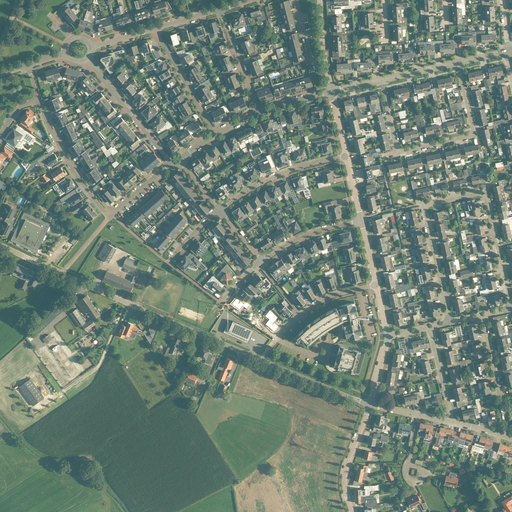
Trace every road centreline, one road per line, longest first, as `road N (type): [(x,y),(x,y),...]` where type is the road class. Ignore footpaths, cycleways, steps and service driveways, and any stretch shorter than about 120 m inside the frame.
road 1 (unclassified): [(0,244),(370,404)]
road 2 (residential): [(449,322),(424,208),(483,195)]
road 3 (residential): [(397,153),(472,131),(457,62)]
road 4 (residential): [(219,210),(271,177),(346,156)]
road 5 (residential): [(111,215),(81,183),(38,100)]
road 6 (residential): [(171,163),(85,60)]
road 7 (residential): [(509,438),(482,315)]
road 8 (residential): [(214,134),(155,28)]
